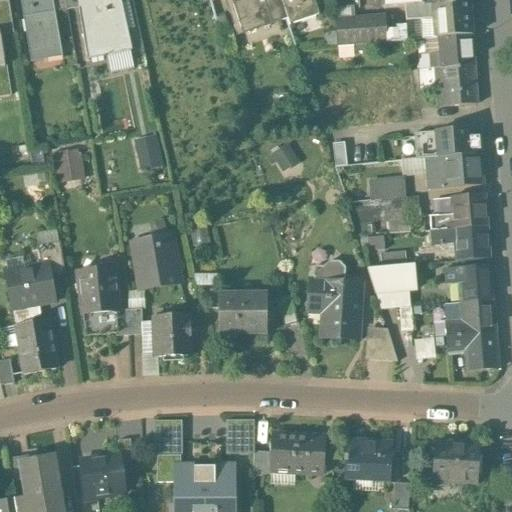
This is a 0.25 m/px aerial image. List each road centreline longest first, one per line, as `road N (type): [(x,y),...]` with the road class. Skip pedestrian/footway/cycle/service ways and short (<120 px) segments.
road 1 (residential): [(511,408),(209,394),(0,419)]
road 2 (tertiary): [(511,136),(500,0)]
